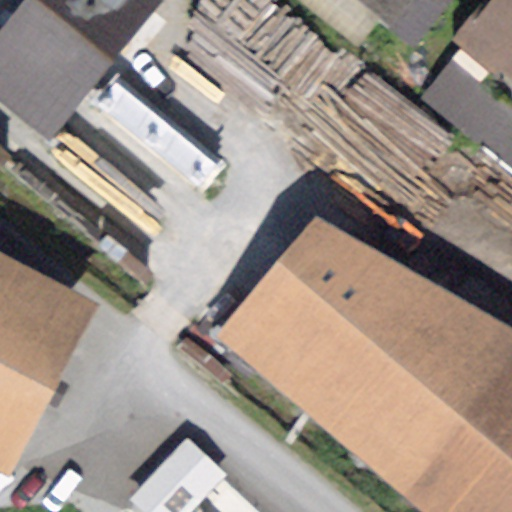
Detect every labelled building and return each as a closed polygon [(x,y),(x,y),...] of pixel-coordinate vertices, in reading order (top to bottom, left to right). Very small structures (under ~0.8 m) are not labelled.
[(56,0),(31,31),(70,63),(120,0),(56,0)] [(302,0),(356,44),(391,0),(302,0)] [(511,107),(511,0),(504,0),(455,60),(511,107)] [(511,176),(511,116),(454,68),(425,103),(511,176)] [(206,187),(228,160),(126,78),(104,105),(206,187)] [(324,253),(256,333),(400,455),(391,466),(445,511),(511,511),(511,380),(391,278),(324,253)] [(0,451),(68,321),(0,285),(0,451)] [(189,445),(139,498),(153,511),(184,511),(220,475),(189,445)]
